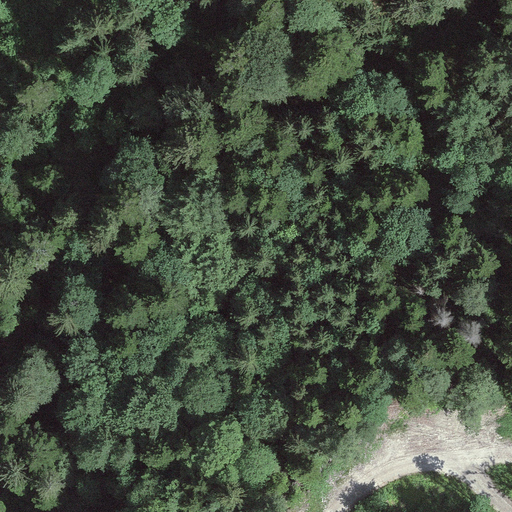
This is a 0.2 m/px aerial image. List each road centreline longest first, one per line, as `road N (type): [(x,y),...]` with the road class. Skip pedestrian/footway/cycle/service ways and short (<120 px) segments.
road 1 (track): [(0,429),(50,385),(131,275),(174,199),(258,114),(327,78),(511,25)]
road 2 (track): [(334,511),(394,468),(511,458)]
